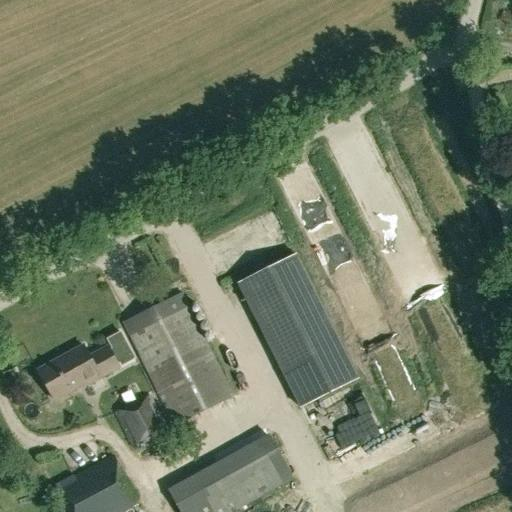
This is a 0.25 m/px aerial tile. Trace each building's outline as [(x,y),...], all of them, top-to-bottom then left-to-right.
[(297,254),(238,284),(283,373),(300,409),(360,379),(342,343),(297,254)] [(182,293),(125,322),(177,425),(234,397),(182,293)] [(120,368),(109,347),(90,357),(84,346),(39,371),(55,401),(84,385),(85,386),(120,368)] [(116,413),(134,449),(164,433),(148,397),(116,413)] [(272,429),(293,418),(287,405),(265,416),(272,429)] [(260,440),(196,475),(192,469),(153,491),(165,511),(236,511),(284,485),(260,440)] [(67,511),(123,511),(139,504),(115,458),(75,478),(74,477),(56,486),(67,511)]
